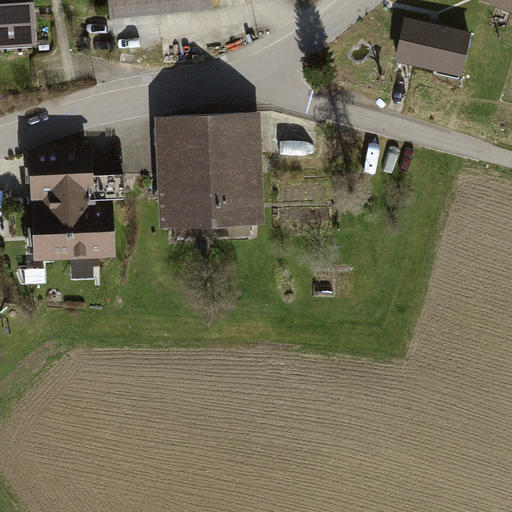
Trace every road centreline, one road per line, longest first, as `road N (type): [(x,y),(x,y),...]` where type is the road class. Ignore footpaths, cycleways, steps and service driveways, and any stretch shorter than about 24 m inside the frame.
road 1 (residential): [(0,143),(235,77),(362,0)]
road 2 (track): [(235,77),(511,163)]
